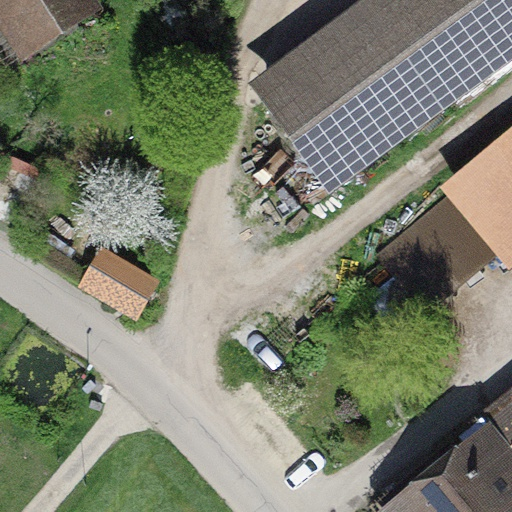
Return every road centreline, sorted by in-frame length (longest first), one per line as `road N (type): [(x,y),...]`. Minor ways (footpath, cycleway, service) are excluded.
road 1 (track): [(268,0),(201,203),(182,343),(37,511)]
road 2 (unclassified): [(0,275),(144,380),(262,511)]
road 3 (track): [(361,511),(511,382)]
